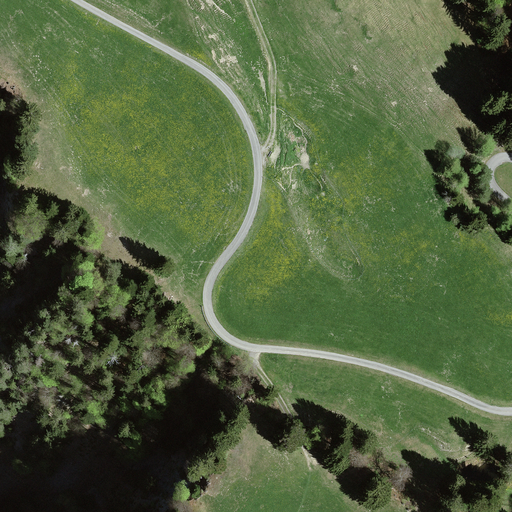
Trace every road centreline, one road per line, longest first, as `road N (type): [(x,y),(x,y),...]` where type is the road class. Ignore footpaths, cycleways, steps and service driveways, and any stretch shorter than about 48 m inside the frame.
road 1 (unclassified): [(76,0),(200,68),(225,88),(247,123),(258,160),(254,203),(207,293),(214,324),(254,348)]
road 2 (unclassified): [(511,411),(349,358),(254,348)]
road 3 (track): [(258,160),(272,129),(274,62),(249,0)]
road 4 (track): [(254,348),(312,475)]
